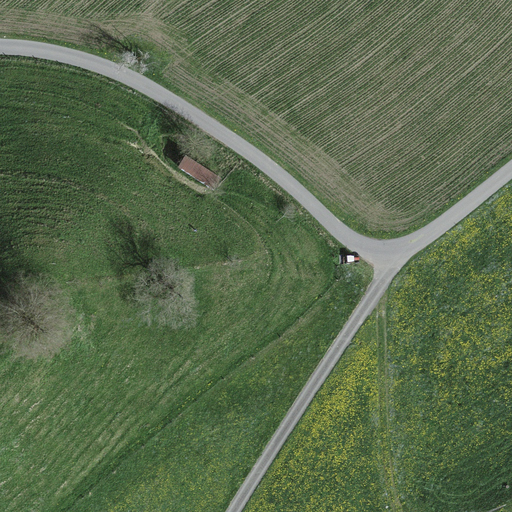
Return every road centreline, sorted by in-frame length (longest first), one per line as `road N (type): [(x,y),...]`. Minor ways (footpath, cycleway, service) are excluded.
road 1 (track): [(233,511),(382,280),(388,255),(347,236),(273,170),(154,90),(74,56),(0,47)]
road 2 (track): [(511,168),(388,255)]
